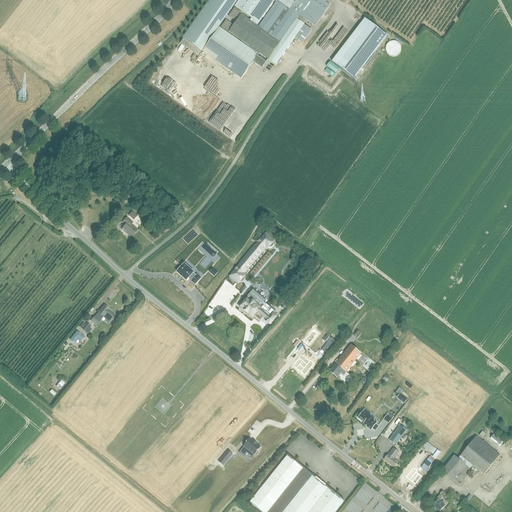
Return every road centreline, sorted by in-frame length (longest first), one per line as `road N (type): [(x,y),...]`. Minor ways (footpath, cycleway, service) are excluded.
road 1 (tertiary): [(125,276),(415,511)]
road 2 (unclassified): [(125,276),(212,192),(337,12),(335,0)]
road 3 (tertiary): [(6,165),(174,0)]
road 4 (tertiary): [(6,165),(125,276)]
